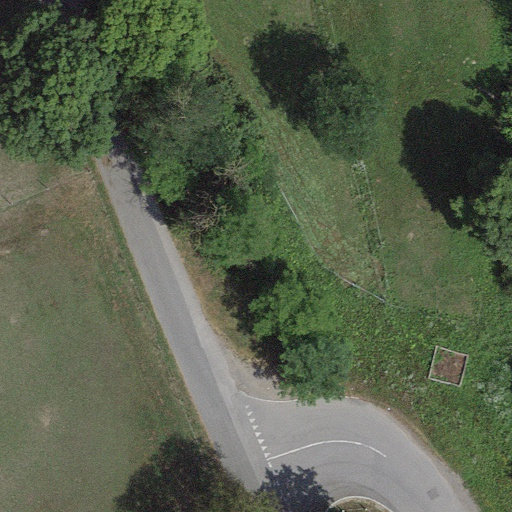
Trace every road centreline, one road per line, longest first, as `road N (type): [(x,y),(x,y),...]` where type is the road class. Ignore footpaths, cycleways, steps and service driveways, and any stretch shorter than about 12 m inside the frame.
road 1 (residential): [(63,0),(245,470)]
road 2 (unclassified): [(432,511),(370,449),(337,440),(245,470)]
